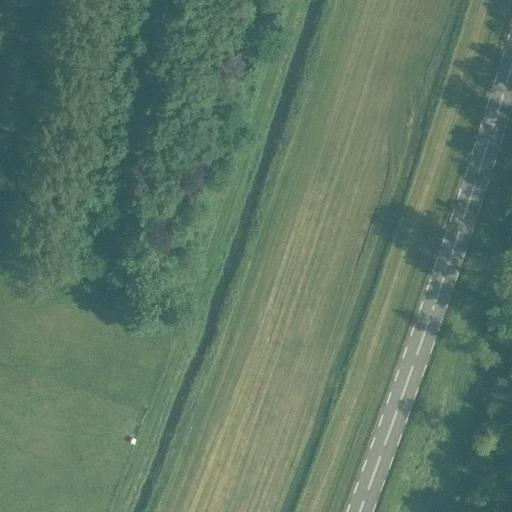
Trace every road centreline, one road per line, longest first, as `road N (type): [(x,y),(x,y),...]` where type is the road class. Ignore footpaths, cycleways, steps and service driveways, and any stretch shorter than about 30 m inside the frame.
road 1 (track): [(111,511),(179,344),(293,0)]
road 2 (primary): [(358,511),(511,62)]
road 3 (track): [(179,344),(0,268)]
